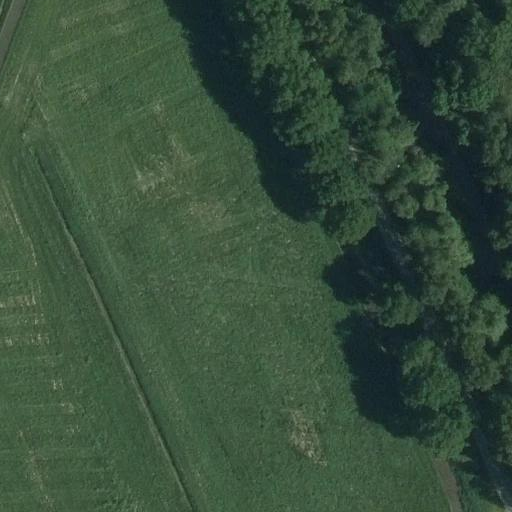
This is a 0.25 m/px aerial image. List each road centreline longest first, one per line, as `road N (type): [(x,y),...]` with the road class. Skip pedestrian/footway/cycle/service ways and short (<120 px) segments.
road 1 (tertiary): [(511,511),(283,0)]
road 2 (track): [(511,253),(419,60),(400,0)]
